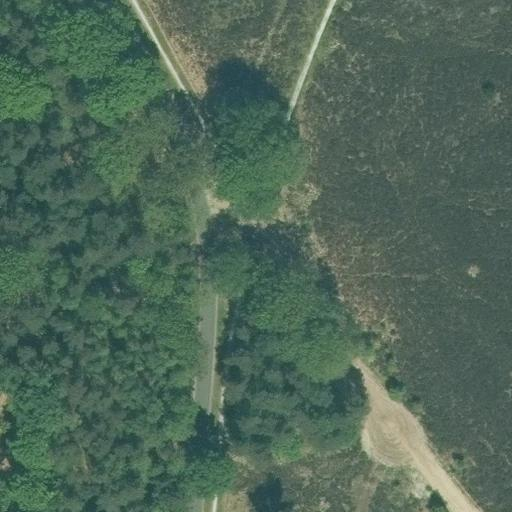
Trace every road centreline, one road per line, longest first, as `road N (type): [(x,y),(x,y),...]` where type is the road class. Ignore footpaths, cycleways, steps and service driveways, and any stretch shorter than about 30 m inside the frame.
road 1 (unclassified): [(191,511),(205,241),(183,150),(104,0)]
road 2 (track): [(468,507),(268,267),(246,254)]
